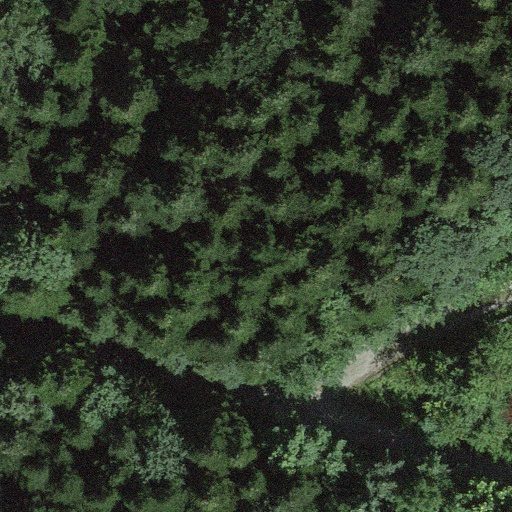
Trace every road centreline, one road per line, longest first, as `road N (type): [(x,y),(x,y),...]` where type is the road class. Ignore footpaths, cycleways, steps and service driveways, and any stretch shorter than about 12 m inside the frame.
road 1 (track): [(0,301),(511,476)]
road 2 (track): [(280,400),(385,326),(511,287)]
